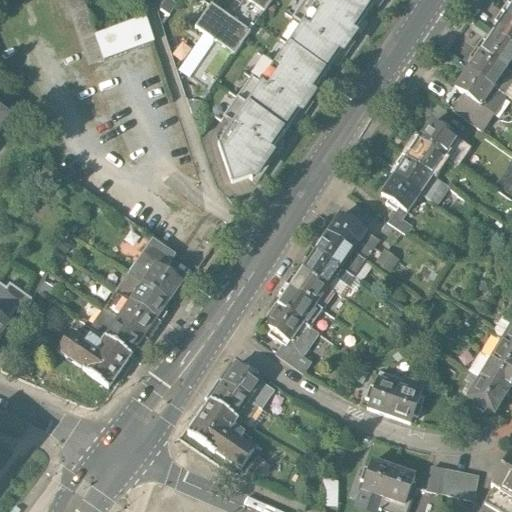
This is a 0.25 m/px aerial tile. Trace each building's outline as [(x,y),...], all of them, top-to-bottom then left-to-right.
[(84,0),(65,0),(89,67),(107,60),(155,43),(146,19),(98,36),(84,0)] [(277,0),(237,0),(245,5),(233,24),(254,35),(277,0)] [(364,25),(326,0),(324,0),(311,20),(349,47),(364,25)] [(378,4),(372,0),(326,0),(364,25),(378,4)] [(254,35),(233,24),(214,11),(200,32),(218,44),(204,64),(224,78),(254,35)] [(511,18),(507,15),(493,33),(511,46),(511,18)] [(349,47),(311,20),(296,42),(335,68),(349,47)] [(511,46),(493,33),(480,51),(511,74),(511,46)] [(335,68),(296,42),(282,63),(321,89),(335,68)] [(511,74),(480,51),(467,69),(503,96),(511,83),(511,74)] [(321,89),(282,63),(268,84),(306,110),(321,89)] [(467,69),(454,87),(465,94),(494,116),(506,98),(503,96),(467,69)] [(253,105),(292,132),(306,110),(268,84),(253,105)] [(465,94),(453,110),(482,131),(494,116),(465,94)] [(239,127),(278,153),(292,132),(253,105),(239,127)] [(0,131),(10,118),(0,110),(0,131)] [(457,166),(470,148),(431,122),(418,140),(445,158),(457,166)] [(239,127),(224,148),(238,187),(263,174),(278,153),(239,127)] [(418,140),(406,158),(432,176),(445,158),(418,140)] [(406,158),(393,177),(419,195),(432,176),(406,158)] [(511,159),(511,160),(492,188),(511,201),(511,159)] [(393,177),(380,195),(398,207),(406,213),(419,195),(393,177)] [(398,207),(386,224),(404,236),(411,227),(401,221),(406,213),(398,207)] [(335,225),(328,234),(354,252),(367,233),(342,215),(335,225)] [(367,233),(354,252),(365,260),(379,241),(367,233)] [(328,234),(316,251),(341,269),(354,252),(328,234)] [(143,286),(168,304),(181,285),(174,280),(177,276),(166,269),(175,257),(153,241),(128,276),(143,286)] [(316,251),(303,270),(328,288),(335,278),(341,269),(316,251)] [(384,251),(375,263),(390,273),(399,261),(384,251)] [(354,252),(341,269),(354,278),(366,261),(365,260),(354,252)] [(354,278),(341,269),(335,278),(348,287),(354,278)] [(303,270),(291,287),(316,305),(328,288),(303,270)] [(128,276),(116,294),(130,305),(155,322),(160,325),(167,316),(164,314),(162,313),(168,304),(143,286),(128,276)] [(0,286),(0,318),(7,324),(15,312),(24,319),(32,301),(9,285),(6,290),(0,286)] [(291,287),(277,306),(303,324),(316,305),(291,287)] [(116,294),(103,312),(118,322),(143,340),(148,343),(150,341),(160,325),(155,322),(130,305),(116,294)] [(276,305),(262,325),(287,342),(289,343),(303,324),(277,306),(276,305)] [(103,312),(90,331),(105,341),(130,358),(137,349),(139,351),(141,352),(148,343),(143,340),(118,322),(103,312)] [(0,340),(1,340),(0,339),(0,336),(9,325),(7,324),(0,318),(0,340)] [(287,342),(285,346),(301,358),(318,334),(303,324),(289,343),(287,342)] [(511,325),(503,341),(511,346),(511,325)] [(71,336),(58,355),(83,372),(82,373),(108,391),(127,363),(130,358),(105,341),(100,348),(89,340),(85,346),(71,336)] [(511,372),(511,346),(503,341),(491,360),(511,372)] [(283,345),(276,355),(303,374),(310,364),(301,358),(285,346),(283,345)] [(511,372),(491,360),(480,380),(508,397),(511,389),(511,372)] [(262,384),(234,365),(222,384),(250,402),(262,384)] [(401,384),(379,377),(367,412),(389,419),(401,384)] [(496,417),(508,397),(480,380),(468,400),(496,417)] [(250,402),(222,384),(218,381),(205,400),(210,403),(238,421),(245,427),(258,408),(250,402)] [(422,391),(401,384),(389,419),(410,426),(422,391)] [(233,428),(238,421),(210,403),(188,434),(200,442),(244,472),(255,456),(253,452),(240,443),(245,436),(233,428)] [(265,463),(255,456),(244,472),(243,473),(253,480),(265,463)] [(490,489),(511,502),(511,456),(490,489)] [(374,462),(362,493),(383,501),(395,469),(374,462)] [(395,469),(383,501),(380,510),(384,511),(407,511),(416,488),(412,486),(415,477),(395,469)] [(479,479),(431,469),(427,493),(473,504),(479,479)] [(511,511),(511,502),(490,489),(481,505),(492,511),(511,511)]
